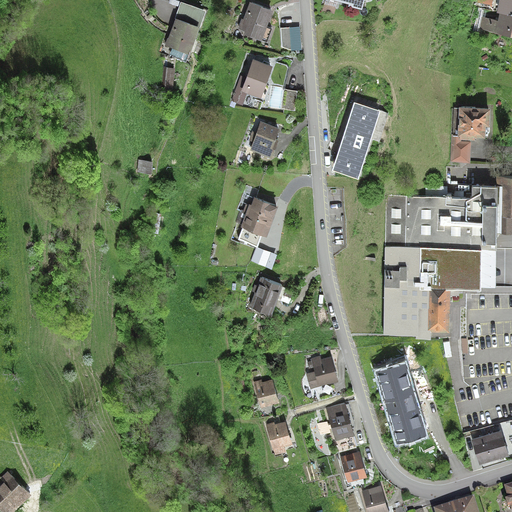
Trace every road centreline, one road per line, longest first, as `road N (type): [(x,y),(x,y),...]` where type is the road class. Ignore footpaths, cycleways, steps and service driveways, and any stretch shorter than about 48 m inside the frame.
road 1 (residential): [(511,475),(445,493),(410,491),(386,469),(335,309),(320,231),(304,0)]
road 2 (track): [(30,511),(70,482),(90,447),(73,353),(86,179),(109,110),(115,58),(105,0)]
